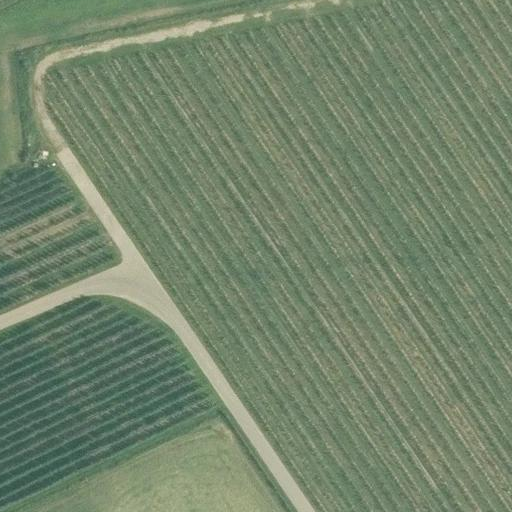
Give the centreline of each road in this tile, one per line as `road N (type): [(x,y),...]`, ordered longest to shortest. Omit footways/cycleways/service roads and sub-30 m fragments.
road 1 (track): [(303,511),(140,272),(0,323)]
road 2 (track): [(140,272),(63,152)]
